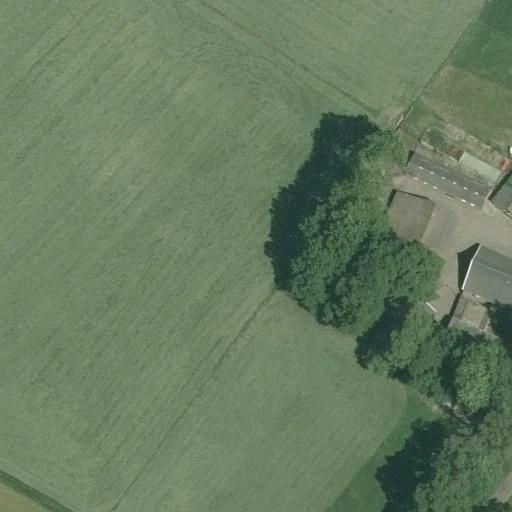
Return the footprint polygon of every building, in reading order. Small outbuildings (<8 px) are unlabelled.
[(491,191),(479,186),(415,157),(405,179),(481,213),(491,191)] [(511,222),(511,178),(491,206),(511,222)] [(411,290),(443,218),(397,197),(364,269),(411,290)] [(511,314),(511,264),(480,251),(462,294),(511,314)] [(364,273),(343,303),(358,313),(378,286),(364,273)] [(380,326),(414,348),(434,318),(400,295),(380,326)] [(511,380),(511,350),(450,325),(433,366),(506,396),(511,380)]
